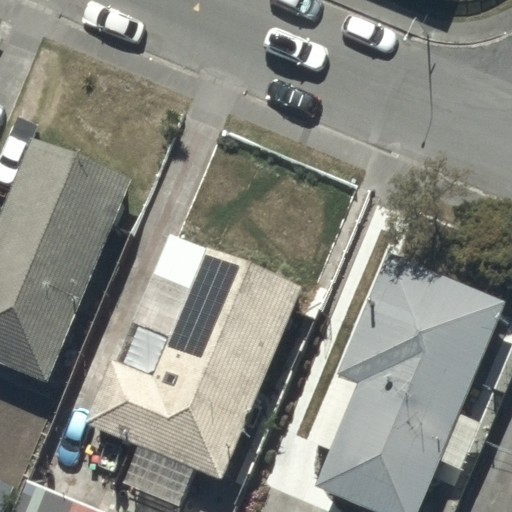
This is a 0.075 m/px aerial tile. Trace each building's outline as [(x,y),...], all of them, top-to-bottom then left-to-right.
[(0,358),(51,380),(135,174),(36,134),(0,222),(0,358)] [(201,468),(226,475),(305,284),(175,232),(140,317),(174,330),(156,373),(117,357),(92,420),(143,441),(127,482),(186,505),(201,468)] [(335,449),(320,484),(387,511),(421,511),(443,460),(465,469),(485,421),(465,413),(511,299),(394,250),(377,289),(369,285),(306,437),(335,449)] [(0,476),(0,511),(6,511),(17,483),(0,476)] [(31,478),(17,511),(107,511),(109,509),(31,478)] [(229,511),(196,497),(189,511),(229,511)]
